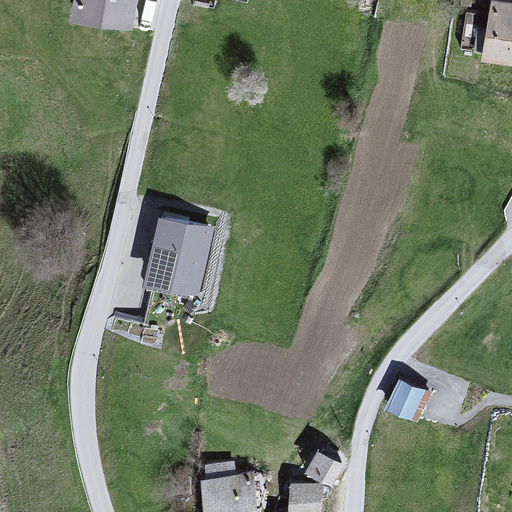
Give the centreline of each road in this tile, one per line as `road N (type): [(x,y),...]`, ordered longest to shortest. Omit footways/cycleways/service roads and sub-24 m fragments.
road 1 (residential): [(172,0),(88,354),(87,450),(107,511)]
road 2 (residential): [(511,242),(375,389),(362,426),(354,511)]
